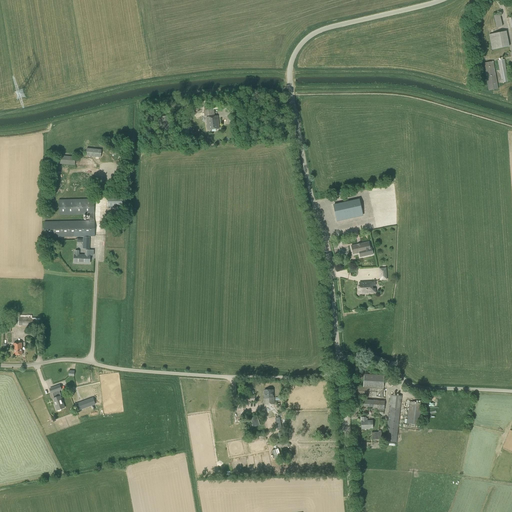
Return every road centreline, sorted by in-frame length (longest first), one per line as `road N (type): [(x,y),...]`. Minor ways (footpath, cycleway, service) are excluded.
road 1 (unclassified): [(338,357),(290,64),(313,33),(442,0)]
road 2 (unclassified): [(0,362),(78,357),(148,372),(340,373)]
road 3 (unclassified): [(511,389),(417,387),(376,357),(338,357)]
road 4 (unclassified): [(351,511),(340,373)]
